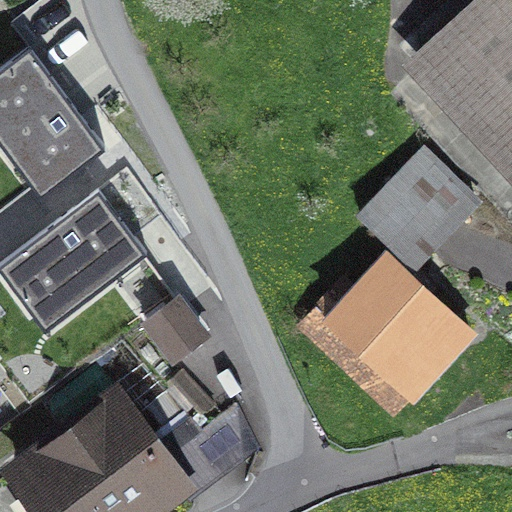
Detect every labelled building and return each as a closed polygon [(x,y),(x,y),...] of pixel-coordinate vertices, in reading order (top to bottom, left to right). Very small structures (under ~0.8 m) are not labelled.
[(511,0),(489,0),(410,67),(511,185),(511,183),(511,0)] [(93,149),(17,43),(0,55),(0,136),(37,189),(93,149)] [(425,149),(358,212),(415,272),(482,208),(425,149)] [(136,244),(95,189),(4,255),(44,311),(136,244)] [(464,335),(384,265),(328,329),(407,399),(464,335)] [(178,290),(146,317),(178,356),(211,329),(178,290)] [(117,391),(3,466),(33,511),(156,511),(185,494),(117,391)]
